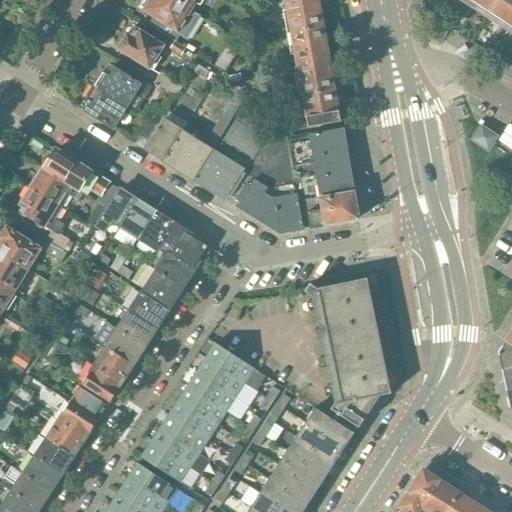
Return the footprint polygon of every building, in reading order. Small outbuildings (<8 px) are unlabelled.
[(145,9),(144,11),(153,17),(149,23),(176,41),(180,34),(188,39),(201,18),(190,11),(172,0),(147,0),(144,6),(145,9)] [(172,0),(190,11),(197,0),(172,0)] [(292,0),(285,1),(291,34),(323,28),(318,0),(292,0)] [(499,0),(476,0),(475,3),(490,13),(499,0)] [(511,0),(499,0),(490,13),(506,24),(511,14),(511,0)] [(329,60),(323,28),(291,34),(296,65),(329,60)] [(163,46),(135,29),(130,37),(126,35),(116,50),(149,70),(163,46)] [(175,42),(170,49),(181,56),(186,49),(175,42)] [(335,92),(329,60),(296,65),(302,97),(335,92)] [(204,79),(208,71),(198,65),(193,72),(204,79)] [(102,73),(94,87),(127,108),(136,114),(145,100),(135,94),(141,85),(140,84),(112,67),(107,75),(106,74),(105,75),(102,73)] [(183,87),(160,73),(153,84),(176,98),(183,87)] [(113,129),(127,108),(94,87),(85,100),(89,102),(88,104),(89,105),(84,112),(113,129)] [(341,123),(335,92),(302,97),(307,128),(341,123)] [(195,180),(227,201),(260,141),(254,103),(249,99),(218,146),(220,147),(216,153),(213,151),(195,180)] [(231,100),(218,121),(227,127),(240,106),(231,100)] [(144,119),(148,121),(158,128),(163,120),(165,116),(152,107),(144,119)] [(163,120),(158,128),(145,149),(164,162),(183,132),(163,120)] [(145,149),(158,128),(148,121),(134,143),(145,149)] [(218,121),(206,142),(215,147),(227,127),(218,121)] [(487,150),(492,142),(493,142),(497,136),(482,126),(477,132),(478,132),(473,140),(487,150)] [(357,216),(348,163),(342,130),(309,136),(308,134),(286,138),(293,172),(303,230),(310,229),(354,221),(357,216)] [(213,151),(183,132),(164,162),(195,180),(213,151)] [(293,172),(286,138),(286,137),(260,141),(227,201),(279,234),(303,230),(293,172)] [(117,188),(108,182),(57,150),(48,165),(46,164),(43,169),(83,194),(87,187),(100,195),(95,203),(97,204),(104,208),(117,188)] [(43,169),(31,188),(61,208),(68,197),(78,203),(83,194),(43,169)] [(31,188),(20,205),(28,210),(24,215),(44,227),(44,226),(53,231),(47,241),(67,254),(73,243),(69,240),(59,234),(65,224),(55,218),(61,208),(31,188)] [(97,226),(120,190),(117,188),(104,208),(97,204),(86,224),(95,229),(97,226)] [(120,190),(97,226),(106,232),(111,223),(119,227),(136,200),(120,190)] [(155,212),(136,200),(119,227),(138,239),(155,212)] [(157,251),(163,241),(174,224),(155,212),(138,239),(157,251)] [(187,232),(174,224),(163,241),(172,246),(168,253),(193,269),(200,258),(203,258),(206,254),(204,250),(206,247),(203,245),(203,242),(199,239),(196,241),(186,234),(187,232)] [(0,240),(2,241),(0,244),(0,252),(29,270),(41,252),(61,264),(67,254),(47,241),(47,242),(35,234),(30,242),(6,228),(0,238),(0,240)] [(94,231),(84,248),(91,252),(97,242),(94,240),(98,234),(94,231)] [(0,280),(16,290),(23,295),(31,282),(25,277),(29,270),(0,252),(0,280)] [(183,289),(184,288),(195,270),(193,269),(168,253),(156,272),(183,289)] [(118,255),(109,269),(117,274),(125,260),(126,259),(118,255)] [(129,263),(125,260),(117,274),(128,280),(132,273),(125,269),(129,263)] [(96,264),(86,280),(98,288),(103,279),(100,277),(105,270),(96,264)] [(171,308),(183,289),(156,272),(143,290),(171,308)] [(318,290),(317,290),(318,290),(342,403),(335,404),(335,405),(331,410),(359,428),(363,421),(362,420),(378,397),(391,394),(367,279),(318,290)] [(0,315),(0,316),(13,295),(16,290),(0,280),(0,315)] [(76,297),(92,307),(99,296),(84,285),(76,297)] [(313,297),(317,290),(318,290),(310,285),(305,292),(313,297)] [(157,329),(158,328),(168,311),(140,294),(129,312),(157,329)] [(93,314),(75,302),(63,321),(70,325),(79,331),(85,323),(86,324),(93,314)] [(145,348),(150,340),(157,329),(129,312),(117,330),(145,348)] [(56,330),(64,335),(70,325),(63,321),(56,330)] [(10,322),(8,326),(18,332),(20,329),(10,322)] [(133,366),(145,348),(117,330),(105,348),(133,366)] [(49,364),(60,348),(48,340),(38,357),(49,364)] [(511,344),(506,341),(498,352),(502,370),(511,367),(511,344)] [(206,358),(245,384),(256,392),(265,378),(254,370),(255,369),(215,344),(215,345),(212,348),(208,354),(206,358)] [(105,348),(93,366),(122,384),(133,366),(105,348)] [(17,350),(11,361),(25,369),(31,359),(17,350)] [(236,398),(245,384),(206,358),(205,359),(203,362),(199,368),(197,372),(197,373),(236,398)] [(110,402),(122,384),(93,366),(81,384),(110,402)] [(511,367),(502,370),(507,392),(511,390),(511,367)] [(227,412),(236,398),(197,373),(196,373),(193,376),(189,382),(188,386),(188,387),(227,412)] [(14,394),(14,395),(15,394),(29,403),(35,394),(25,388),(31,379),(26,376),(21,385),(20,384),(14,394)] [(11,391),(0,384),(0,395),(6,399),(11,391)] [(99,418),(107,406),(79,387),(71,400),(99,418)] [(218,426),(227,412),(188,387),(187,387),(184,390),(180,396),(179,400),(178,401),(218,426)] [(266,397),(273,402),(280,392),(273,387),(266,397)] [(16,406),(24,411),(29,403),(15,394),(14,395),(3,412),(11,417),(13,414),(12,413),(16,406)] [(277,405),(284,410),(291,399),(284,395),(277,405)] [(273,402),(266,397),(259,408),(267,412),(273,402)] [(208,440),(218,426),(178,401),(175,404),(171,410),(170,414),(169,415),(208,440)] [(85,439),(97,421),(69,403),(57,421),(85,439)] [(284,410),(277,405),(270,415),(278,420),(284,410)] [(305,423),(345,448),(348,445),(352,439),(353,435),(354,434),(315,408),(305,423)] [(0,417),(0,429),(2,431),(11,417),(3,412),(0,417)] [(199,454),(208,440),(169,415),(169,416),(166,418),(162,425),(161,428),(160,429),(199,454)] [(248,426),(255,430),(261,420),(254,416),(248,426)] [(74,457),(75,455),(85,439),(57,421),(46,439),(74,457)] [(259,433),(266,438),(273,428),(265,423),(259,433)] [(305,423),(296,437),(335,462),(336,462),(339,459),(343,453),(344,449),(345,448),(305,423)] [(255,430),(248,426),(241,436),(248,441),(255,430)] [(151,443),(190,468),(201,476),(210,462),(199,454),(160,429),(160,430),(157,433),(153,439),(151,442),(151,443)] [(266,438),(259,433),(252,443),(259,448),(266,438)] [(296,437),(287,451),(326,477),(327,476),(330,473),(333,467),(335,463),(335,462),(296,437)] [(62,475),(73,458),(74,457),(46,439),(34,457),(62,475)] [(190,468),(151,443),(151,444),(148,447),(144,453),(142,456),(141,458),(180,483),(190,468)] [(229,454),(237,459),(243,448),(236,444),(229,454)] [(241,461),(248,466),(254,455),(247,451),(241,461)] [(287,451),(278,465),(317,491),(317,490),(320,487),(324,481),(326,477),(287,451)] [(237,459),(229,454),(223,464),(230,469),(237,459)] [(51,493),(62,475),(34,457),(23,474),(51,493)] [(248,466),(241,461),(234,471),(241,476),(248,466)] [(128,478),(167,504),(177,489),(138,464),(137,465),(134,468),(130,474),(128,478)] [(278,465),(269,479),(308,505),(308,504),(311,501),(315,495),(317,491),(278,465)] [(39,510),(40,509),(51,493),(23,474),(12,467),(0,485),(11,492),(39,510)] [(422,469),(394,511),(418,511),(420,510),(439,481),(422,469)] [(211,482),(218,487),(225,477),(218,472),(211,482)] [(148,511),(161,511),(167,504),(128,478),(128,479),(125,482),(121,488),(119,492),(119,493),(148,511)] [(222,489),(229,494),(236,484),(229,479),(222,489)] [(269,479),(260,494),(288,511),(304,511),(306,509),(307,506),(308,505),(269,479)] [(445,511),(457,492),(439,481),(420,510),(424,511),(445,511)] [(218,487),(211,482),(205,492),(203,491),(200,496),(209,502),(218,487)] [(229,494),(222,489),(216,499),(223,504),(229,494)] [(0,510),(3,511),(38,511),(39,510),(11,492),(0,509),(0,510)] [(473,511),(478,505),(457,492),(445,511),(473,511)] [(118,511),(148,511),(119,493),(118,493),(116,496),(112,502),(110,506),(110,507),(118,511)] [(288,511),(260,494),(250,508),(257,511),(288,511)]
